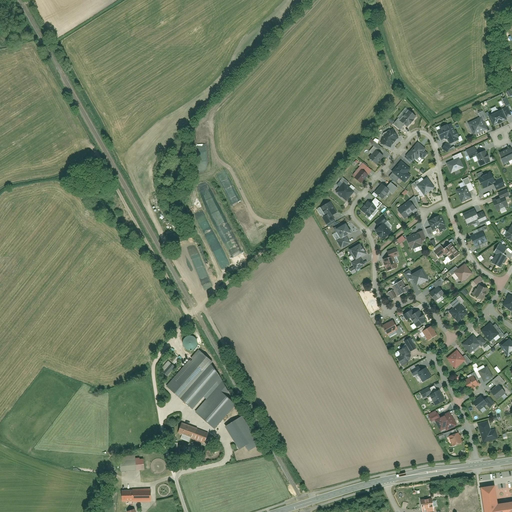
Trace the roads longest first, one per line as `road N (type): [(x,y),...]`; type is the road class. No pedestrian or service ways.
road 1 (residential): [(452,339),(421,296),(386,310),(376,251),(351,214),(422,130),(434,144),(445,203)]
road 2 (track): [(285,231),(155,358),(164,451),(185,511)]
road 3 (track): [(285,231),(251,213),(213,152),(211,122),(317,0)]
road 4 (residential): [(476,466),(463,417),(432,359),(452,339)]
road 5 (track): [(394,79),(433,117),(511,83)]
